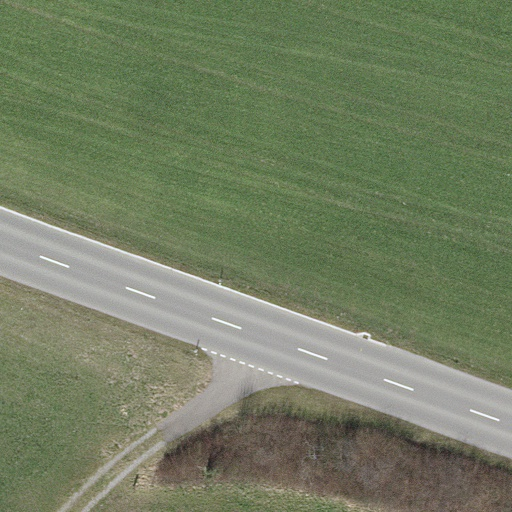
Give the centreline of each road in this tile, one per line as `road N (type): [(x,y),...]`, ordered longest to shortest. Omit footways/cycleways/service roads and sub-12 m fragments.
road 1 (tertiary): [(511,426),(0,243)]
road 2 (track): [(303,354),(133,458),(83,511)]
